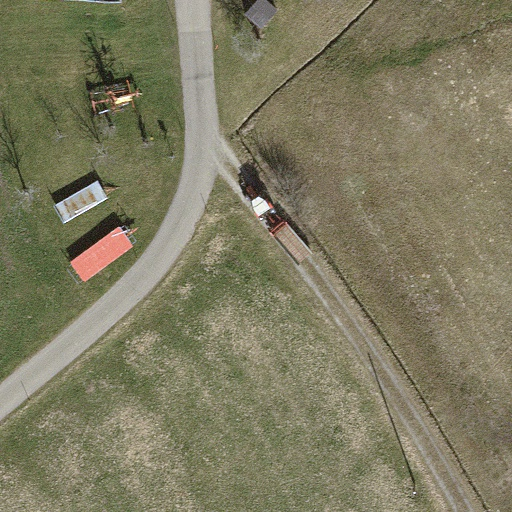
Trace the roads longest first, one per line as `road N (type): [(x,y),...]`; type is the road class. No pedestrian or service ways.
road 1 (residential): [(0,404),(129,295),(189,203),(203,146),(194,0)]
road 2 (track): [(203,146),(229,168),(363,344),(463,511)]
